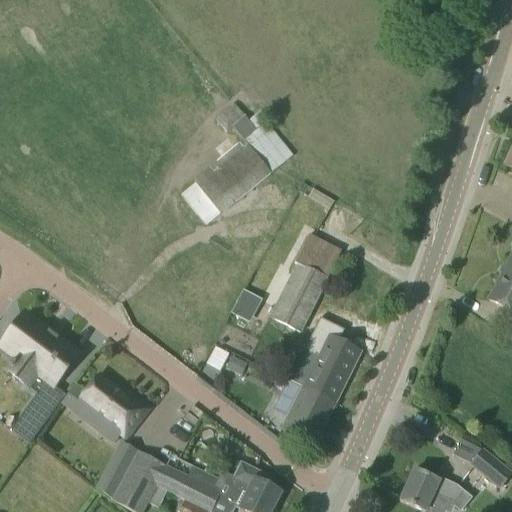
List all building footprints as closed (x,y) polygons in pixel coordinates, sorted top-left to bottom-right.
[(99,70),(76,33),(100,19),(88,0),(16,0),(15,1),(68,88),(99,70)] [(232,106),(215,121),(218,125),(226,134),(233,129),(243,141),(233,149),(262,183),(270,176),(270,175),(274,172),(292,157),(265,123),(267,121),(259,112),(248,123),(232,106)] [(296,266),(267,320),(299,336),(326,282),(325,282),(340,254),(308,237),(294,265),(296,266)] [(223,253),(201,297),(212,302),(234,259),(223,253)] [(511,253),(487,301),(511,313),(511,253)] [(243,292),(231,315),(246,323),(258,300),(243,292)] [(24,316),(0,348),(15,359),(16,360),(12,365),(11,364),(8,368),(9,369),(7,373),(27,389),(37,376),(46,383),(53,388),(53,387),(77,356),(57,341),(57,340),(56,339),(55,341),(54,340),(47,335),(48,333),(47,332),(47,333),(24,316)] [(317,358),(302,387),(335,404),(358,357),(359,354),(360,353),(338,342),(343,330),(319,318),(302,351),(317,358)] [(216,346),(207,365),(221,372),(231,353),(216,346)] [(231,358),(226,369),(240,376),(245,366),(231,358)] [(83,396),(78,403),(79,404),(93,414),(86,423),(101,434),(107,425),(125,439),(148,411),(126,394),(124,397),(98,377),(83,396)] [(313,447),(335,404),(302,387),(281,431),(313,447)] [(29,406),(10,432),(29,446),(48,420),(36,411),(29,406)] [(481,452),(480,453),(471,465),(499,488),(509,475),(481,452)] [(202,511),(208,511),(217,496),(136,453),(109,502),(128,511),(142,511),(147,505),(155,488),(167,494),(183,502),(202,511)] [(273,511),(272,509),(279,494),(265,487),(269,479),(241,465),(231,484),(233,484),(223,504),(239,511),(273,511)] [(437,483),(413,471),(398,502),(419,511),(452,511),(454,509),(456,511),(461,511),(471,499),(456,487),(439,479),(437,483)] [(155,488),(147,505),(159,511),(167,494),(155,488)] [(202,511),(183,502),(178,511),(202,511)]
